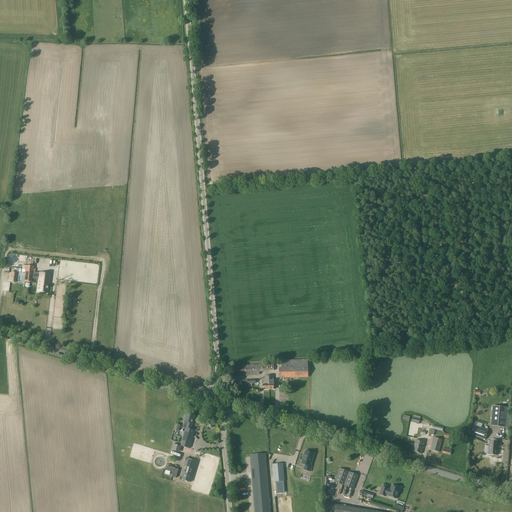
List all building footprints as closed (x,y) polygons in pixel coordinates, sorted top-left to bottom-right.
[(106,167),(108,138),(82,136),(82,134),(77,133),(77,138),(84,139),(84,143),(86,144),(86,147),(85,147),(84,159),(92,160),(92,166),(106,167)] [(37,228),(42,181),(32,180),(27,227),(37,228)] [(57,239),(62,183),(46,182),(43,212),(45,212),(45,215),(42,215),(39,245),(43,245),(44,242),(54,243),(55,239),(57,239)] [(62,269),(63,252),(55,251),(54,269),(62,269)] [(34,267),(22,266),(21,272),(25,273),(23,282),(32,283),(32,279),(39,279),(37,292),(48,293),(50,274),(33,272),(34,267)] [(279,378),(309,377),(308,360),(282,361),(282,368),(279,368),(279,378)] [(234,376),(260,374),(259,372),(274,370),(273,364),(233,367),(234,376)] [(274,380),(274,376),(265,376),(265,390),(270,389),(269,380),(274,380)] [(504,427),(505,407),(493,406),(491,426),(504,427)] [(195,431),(191,430),(193,424),(195,416),(187,413),(186,416),(184,415),(182,421),(185,422),(183,428),(187,429),(182,446),(189,449),(195,431)] [(421,417),(414,415),(412,422),(419,424),(421,417)] [(183,431),(179,430),(180,424),(175,424),(174,431),(178,432),(178,435),(182,435),(183,431)] [(484,438),(487,430),(475,425),(472,433),(484,438)] [(439,452),(442,440),(435,438),(431,449),(439,452)] [(421,454),(425,442),(416,440),(412,452),(421,454)] [(497,455),(498,442),(490,441),(489,454),(497,455)] [(310,466),(314,454),(307,452),(304,459),(303,458),(302,464),(306,465),(304,470),(310,471),(312,467),(310,466)] [(262,454),(251,455),(255,511),(270,511),(266,454),(262,454)] [(196,464),(188,463),(186,481),(195,482),(196,464)] [(276,481),(278,494),(285,493),(284,481),(283,463),(273,464),(275,481),(276,481)] [(167,465),(165,471),(173,474),(172,477),(176,478),(179,468),(167,465)] [(353,489),(358,475),(340,469),(335,482),(353,489)] [(397,499),(400,488),(392,485),(390,490),(387,489),(388,488),(383,486),(380,495),(385,496),(386,495),(389,495),(388,496),(397,499)] [(381,511),(329,502),(326,511),(381,511)]
